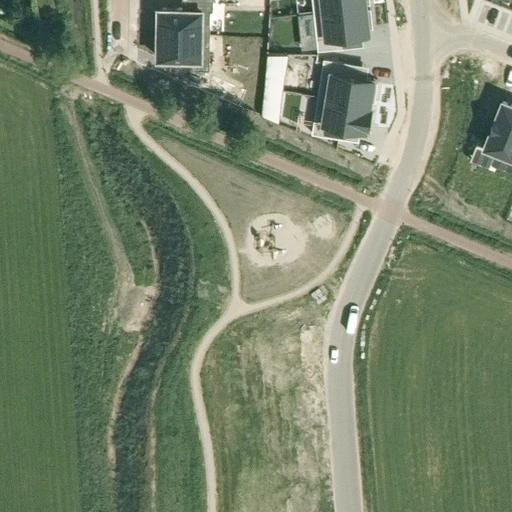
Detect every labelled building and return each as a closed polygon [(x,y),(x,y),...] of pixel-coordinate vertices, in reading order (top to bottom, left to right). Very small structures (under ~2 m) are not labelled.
[(154,12),(153,26),(157,26),(157,32),(209,33),(210,10),(212,10),(212,0),(181,0),(182,9),(158,9),(158,12),(154,12)] [(312,0),(314,11),(366,5),(366,2),(369,1),(369,0),(312,0)] [(366,5),(314,11),(318,49),(344,46),(342,34),(369,31),(368,26),(372,26),(370,8),(367,8),(366,5)] [(318,45),(314,11),(300,13),(303,46),(318,45)] [(157,32),(157,57),(195,58),(195,68),(209,68),(209,33),(157,32)] [(268,52),(266,67),(284,68),(287,53),(268,52)] [(324,57),(318,94),(370,102),(370,99),(374,100),(377,82),(373,81),(374,77),(366,76),(347,73),(349,61),(324,57)] [(224,80),(206,73),(199,89),(217,96),(224,80)] [(318,94),(312,132),(339,136),(341,125),(360,128),(366,128),(366,125),(369,126),(372,105),(370,105),(370,102),(318,94)] [(511,104),(503,101),(484,145),(496,150),(491,163),(511,172),(511,104)] [(262,108),(262,114),(277,120),(277,119),(278,109),(262,108)]
